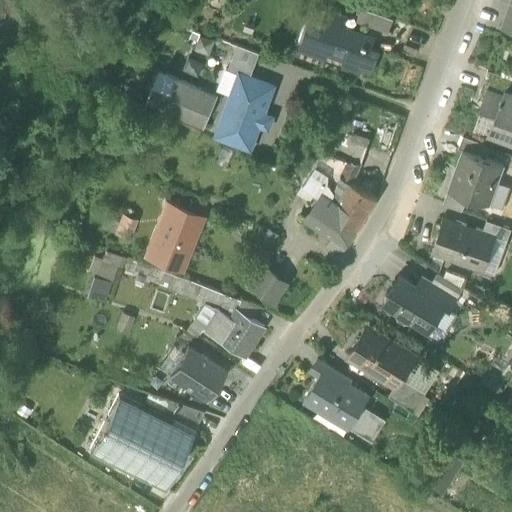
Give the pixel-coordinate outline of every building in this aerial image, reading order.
[(511,32),(511,4),(509,3),(500,28),(511,32)] [(358,19),(390,31),(394,18),(362,7),(358,19)] [(342,67),(358,73),(360,67),(372,72),(380,49),(371,46),(375,35),(344,23),(347,15),(329,8),(322,28),(308,23),(298,48),(325,58),(327,53),(335,56),(339,47),(348,50),(342,67)] [(239,46),(235,55),(255,63),(260,53),(239,46)] [(250,77),(255,63),(235,55),(228,70),(239,75),(239,73),(250,77)] [(478,95),(489,99),(492,92),(502,96),(505,89),(511,91),(511,78),(487,70),(478,95)] [(217,135),(251,147),(259,125),(267,127),(271,117),(263,114),(273,85),(250,77),(239,73),(239,75),(235,86),(232,94),(217,135)] [(171,75),(163,92),(169,95),(177,77),(171,75)] [(156,107),(202,127),(215,99),(199,92),(201,88),(177,77),(169,95),(163,92),(156,107)] [(223,92),(232,94),(235,86),(226,83),(223,92)] [(199,92),(215,99),(216,95),(201,88),(199,92)] [(511,91),(505,89),(502,96),(492,92),(489,99),(485,110),(495,114),(492,122),(511,129),(508,139),(511,140),(511,91)] [(349,158),(360,164),(367,148),(351,142),(353,136),(344,133),(336,153),(349,158)] [(463,148),(482,155),(486,144),(462,135),(458,148),(463,150),(463,148)] [(369,143),(353,136),(351,142),(367,148),(369,143)] [(467,194),(483,200),(490,180),(493,181),(494,179),(497,180),(503,162),(482,155),(463,148),(463,150),(455,170),(459,171),(453,187),(449,186),(449,188),(467,194)] [(328,170),(340,176),(349,158),(336,153),(330,167),(328,170)] [(337,204),(339,202),(339,201),(333,197),(340,176),(328,170),(330,167),(314,158),(303,183),(321,194),(322,194),(323,193),(337,204)] [(360,164),(349,158),(340,176),(352,182),(360,164)] [(459,171),(455,170),(449,186),(453,187),(459,171)] [(352,182),(340,176),(333,197),(339,201),(339,202),(351,210),(343,222),(356,230),(376,197),(352,182)] [(490,180),(483,200),(489,202),(497,180),(494,179),(493,181),(490,180)] [(443,203),(462,209),(467,194),(449,188),(443,203)] [(338,256),(356,230),(343,222),(351,210),(339,202),(337,204),(323,193),(322,194),(321,194),(305,220),(331,240),(327,247),(338,256)] [(167,204),(157,229),(164,232),(174,207),(167,204)] [(147,254),(182,268),(201,218),(174,207),(164,232),(157,229),(147,254)] [(116,235),(127,239),(134,219),(122,215),(116,235)] [(434,252),(482,269),(494,235),(483,230),(444,216),(431,251),(434,252)] [(494,235),(507,239),(511,227),(487,219),(483,230),(494,235)] [(94,249),(87,269),(110,276),(116,257),(94,249)] [(251,285),(262,293),(275,274),(264,266),(251,285)] [(437,271),(432,280),(458,296),(463,287),(437,271)] [(88,272),(82,293),(102,299),(108,278),(88,272)] [(287,282),(275,274),(262,293),(274,301),(287,282)] [(411,317),(430,329),(445,305),(446,304),(425,290),(416,285),(400,274),(383,300),(398,309),(399,315),(405,319),(411,317)] [(425,290),(432,280),(423,274),(416,285),(425,290)] [(219,308),(230,316),(235,308),(236,308),(240,301),(241,300),(188,279),(184,288),(206,296),(206,303),(219,308)] [(445,305),(450,308),(458,296),(432,280),(425,290),(446,304),(445,305)] [(195,320),(206,327),(219,308),(206,303),(195,320)] [(230,316),(219,308),(206,327),(217,335),(230,316)] [(235,308),(230,316),(217,335),(216,337),(245,357),(264,327),(236,308),(235,308)] [(395,384),(397,385),(402,376),(415,355),(368,325),(349,355),(395,384)] [(511,345),(503,359),(511,364),(511,345)] [(225,371),(187,346),(169,373),(207,399),(225,371)] [(319,375),(329,381),(333,374),(336,369),(317,357),(309,369),(319,375)] [(351,378),(336,369),(333,374),(348,383),(351,378)] [(329,408),(352,422),(363,404),(368,396),(348,383),(333,374),(329,381),(319,375),(304,399),(326,412),(329,408)] [(388,394),(414,410),(426,391),(402,376),(397,385),(395,384),(388,394)] [(193,432),(118,393),(89,449),(164,488),(193,432)] [(203,411),(170,399),(163,412),(195,428),(203,411)] [(363,404),(352,422),(349,426),(372,441),(385,418),(363,404)] [(326,412),(349,426),(352,422),(329,408),(326,412)] [(456,454),(449,467),(457,472),(464,459),(456,454)] [(436,488),(444,493),(457,472),(449,467),(436,488)]
